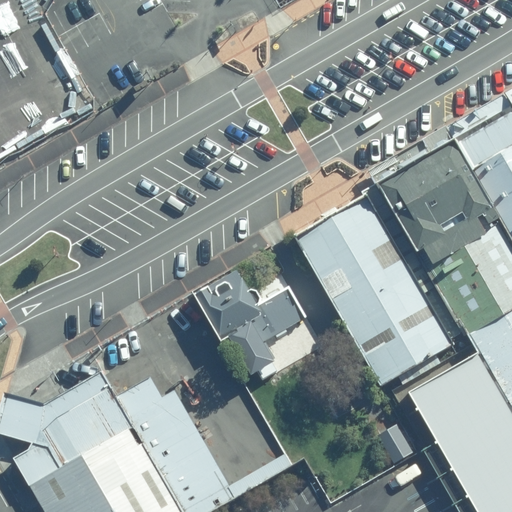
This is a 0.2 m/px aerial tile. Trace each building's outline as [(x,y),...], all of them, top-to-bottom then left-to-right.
[(511,114),(510,112),(457,142),(511,237),(511,114)] [(511,248),(453,145),(450,147),(381,187),(470,335),(511,310),(511,248)] [(363,200),(297,238),(381,388),(450,348),(363,200)] [(239,268),(195,293),(222,342),(231,336),(256,321),(267,315),(261,304),(263,302),(264,299),(264,296),(261,290),(256,288),(252,288),(239,268)] [(256,321),(231,336),(258,383),(279,371),(274,363),(277,362),(281,367),(312,349),(301,331),(293,335),(272,348),(267,341),(274,337),(277,342),(293,333),(289,327),(307,317),(309,321),(302,325),(313,344),(326,337),(323,331),(328,328),(320,315),(316,318),(313,313),(318,311),(300,281),(261,304),(267,315),(256,321)] [(511,511),(511,311),(469,337),(473,344),(478,356),(406,397),(471,511),(511,511)] [(16,458),(47,511),(179,511),(119,395),(104,371),(48,403),(8,393),(0,420),(0,431),(35,442),(31,450),(16,458)] [(152,376),(119,395),(179,511),(209,511),(292,466),(285,454),(231,486),(176,390),(164,397),(152,376)] [(416,451),(400,424),(380,436),(395,463),(416,451)]
